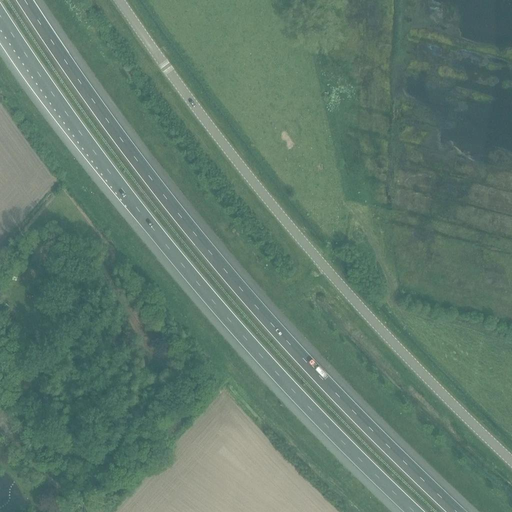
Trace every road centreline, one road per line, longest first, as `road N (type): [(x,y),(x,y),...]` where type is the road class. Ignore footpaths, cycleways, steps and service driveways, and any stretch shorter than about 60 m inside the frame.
road 1 (motorway): [(457,511),(204,245),(24,0)]
road 2 (motorway): [(0,13),(97,157),(181,262),(262,358),(415,511)]
road 3 (unclassified): [(511,464),(320,264),(120,0)]
